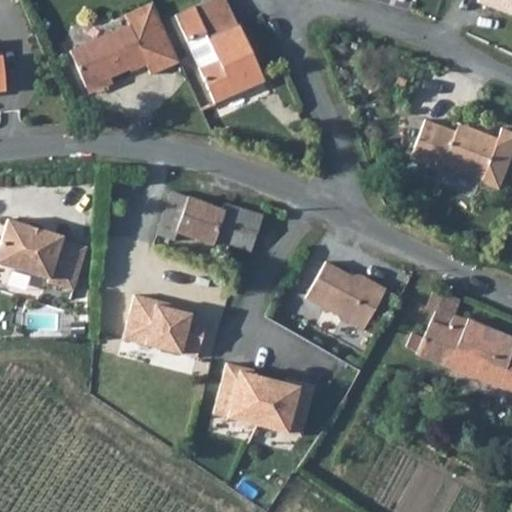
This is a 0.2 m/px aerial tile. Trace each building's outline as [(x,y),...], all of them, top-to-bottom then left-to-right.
[(196,0),(191,3),(214,56),(195,64),(211,99),(246,83),(260,76),(257,71),(235,21),(234,21),(224,0),(196,0)] [(511,0),(477,0),(476,3),(511,15),(511,0)] [(72,55),(89,90),(131,71),(132,74),(148,66),(143,54),(170,41),(153,5),(125,18),(130,28),(72,55)] [(170,41),(143,54),(148,66),(153,77),(180,64),(170,41)] [(434,173),(437,165),(474,180),(473,183),(492,189),(511,135),(511,134),(496,128),(491,141),(458,128),(455,136),(447,134),(416,122),(402,160),(434,173)] [(450,125),(447,134),(455,136),(458,128),(450,125)] [(212,245),(215,238),(250,251),(264,214),(227,201),(224,207),(175,189),(158,234),(176,241),(180,233),(212,245)] [(8,217),(0,243),(0,262),(49,277),(47,281),(73,289),(87,246),(62,238),(63,234),(8,217)] [(307,298),(365,331),(388,290),(361,275),(357,275),(353,277),(327,262),(307,298)] [(400,297),(389,291),(388,290),(365,331),(377,338),(400,297)] [(198,355),(208,314),(192,310),(193,306),(135,293),(125,337),(198,355)] [(424,340),(414,335),(408,347),(407,349),(413,351),(497,388),(500,383),(511,387),(511,356),(510,356),(511,351),(511,340),(454,318),(460,302),(442,296),(424,340)] [(227,364),(215,415),(302,436),(315,385),(300,382),(299,386),(241,372),(242,368),(227,364)]
